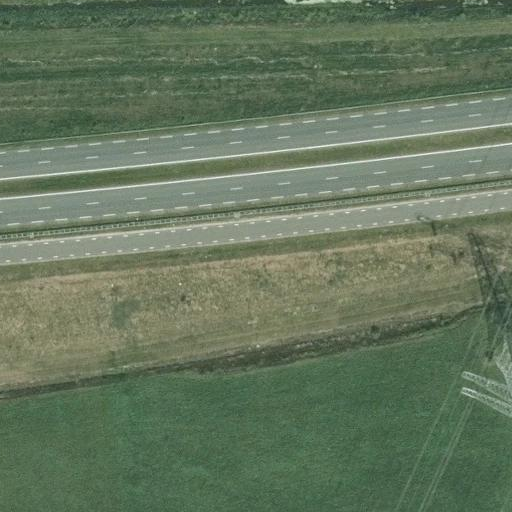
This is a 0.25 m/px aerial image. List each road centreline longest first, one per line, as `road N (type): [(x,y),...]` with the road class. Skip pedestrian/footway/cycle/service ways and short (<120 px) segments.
road 1 (unclassified): [(0,254),(511,198)]
road 2 (primary): [(511,111),(0,166)]
road 3 (primary): [(0,212),(511,157)]
